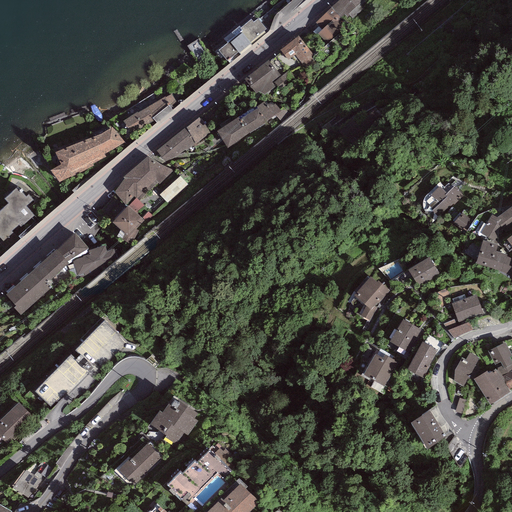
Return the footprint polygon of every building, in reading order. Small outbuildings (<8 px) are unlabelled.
[(339,0),(331,7),(348,25),(370,3),(367,0),(339,0)] [(348,25),(331,7),(315,23),(322,30),(317,34),(327,44),(348,25)] [(257,19),(254,22),(251,19),(241,27),(239,26),(224,38),(228,43),(218,50),(229,64),(266,34),(263,31),(266,29),(257,19)] [(298,36),(280,50),(288,60),(295,55),(306,69),(317,60),(298,36)] [(268,59),(244,79),(255,94),(259,92),(264,94),(277,85),(274,82),(281,76),(268,59)] [(281,76),(274,82),(277,85),(278,87),(292,75),(288,70),(281,76)] [(137,112),(123,121),(131,135),(155,121),(152,119),(169,106),(172,110),(178,105),(172,94),(166,98),(165,97),(138,113),(137,112)] [(270,98),(256,107),(267,121),(275,115),(281,111),(280,109),(270,98)] [(358,105),(333,128),(349,146),(375,124),(358,105)] [(256,107),(237,118),(248,134),(267,121),(256,107)] [(283,107),(280,109),(281,111),(275,115),(281,122),(290,114),(283,107)] [(199,118),(186,128),(195,143),(195,144),(210,133),(199,118)] [(248,134),(237,118),(217,131),(227,148),(248,134)] [(93,137),(55,152),(61,164),(50,171),(59,182),(94,166),(93,164),(106,157),(104,154),(125,142),(112,127),(93,137)] [(186,150),(195,143),(186,128),(156,150),(166,163),(173,158),(184,149),(186,150)] [(161,165),(147,157),(123,177),(125,179),(114,193),(127,206),(135,213),(143,205),(139,200),(158,183),(161,186),(176,171),(161,165)] [(170,203),(190,186),(182,176),(161,193),(170,203)] [(440,186),(431,195),(435,200),(429,206),(433,210),(432,210),(441,220),(465,197),(454,186),(447,194),(440,186)] [(0,216),(1,217),(0,217),(0,238),(19,223),(22,224),(33,212),(28,207),(34,200),(28,194),(25,195),(22,192),(23,189),(21,187),(17,190),(15,189),(5,198),(9,202),(0,209),(0,216)] [(135,213),(127,206),(112,222),(124,233),(120,240),(129,243),(131,237),(135,238),(138,231),(135,229),(144,220),(135,213)] [(511,206),(497,218),(492,214),(480,233),(495,242),(502,230),(504,231),(511,225),(511,206)] [(473,222),(461,213),(454,223),(466,232),(473,222)] [(75,232),(57,250),(67,261),(88,249),(75,232)] [(497,245),(483,241),(475,263),(501,272),(511,276),(511,258),(506,256),(506,255),(495,251),(497,245)] [(84,273),(85,277),(104,270),(107,267),(106,263),(117,259),(114,249),(106,251),(104,246),(88,251),(89,254),(82,256),(83,258),(72,261),(77,275),(84,273)] [(56,249),(5,294),(16,306),(14,308),(20,315),(50,289),(46,284),(69,264),(67,261),(57,250),(56,249)] [(429,257),(408,270),(419,288),(440,275),(429,257)] [(390,291),(378,280),(377,282),(371,276),(354,295),(366,306),(360,316),(369,321),(377,309),(375,306),(390,291)] [(476,295),(451,304),(458,322),(483,314),(476,295)] [(417,327),(403,319),(390,342),(405,351),(413,335),(418,338),(422,330),(417,327)] [(469,322),(448,330),(453,339),(473,330),(469,322)] [(67,370),(28,406),(44,424),(116,357),(99,339),(70,365),(74,369),(70,373),(67,370)] [(438,350),(422,342),(407,371),(423,379),(438,350)] [(511,355),(505,342),(488,351),(497,369),(496,369),(500,378),(511,372),(511,363),(509,358),(511,355)] [(479,358),(469,353),(465,360),(461,358),(455,370),(453,381),(463,386),(479,358)] [(394,360),(385,354),(382,358),(375,354),(363,375),(384,387),(398,363),(393,361),(394,360)] [(487,370),(473,379),(489,405),(510,392),(508,390),(500,378),(496,369),(489,374),(487,370)] [(511,388),(511,372),(500,378),(508,390),(511,388)] [(466,401),(459,398),(455,412),(461,414),(466,401)] [(37,420),(18,403),(0,421),(0,435),(11,447),(37,420)] [(199,430),(178,416),(180,412),(173,408),(170,413),(168,412),(163,418),(164,421),(162,422),(159,421),(149,437),(163,446),(159,452),(172,459),(179,448),(185,452),(199,430)] [(429,410),(410,423),(427,449),(445,438),(429,410)] [(148,442),(115,470),(130,487),(162,459),(148,442)] [(180,472),(167,485),(170,489),(168,490),(180,502),(181,500),(187,506),(217,473),(224,479),(231,472),(209,451),(196,462),(194,460),(182,473),(180,472)] [(41,481),(26,469),(13,486),(28,497),(41,481)] [(221,498),(206,511),(249,511),(259,503),(240,484),(223,500),(221,498)] [(156,503),(147,511),(166,511),(164,509),(163,510),(156,503)]
